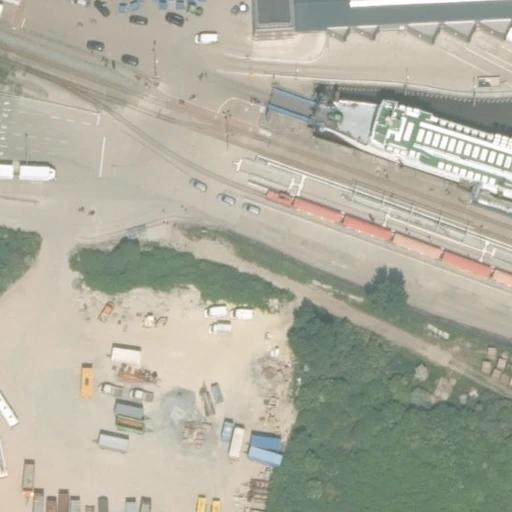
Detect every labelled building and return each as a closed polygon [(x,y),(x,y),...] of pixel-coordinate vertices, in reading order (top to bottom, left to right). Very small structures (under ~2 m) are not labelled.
[(378,58),(385,44),(424,42),(444,53),(451,40),(460,40),(480,51),(488,38),(492,38),(511,49),(511,48),(511,0),(278,0),(282,51),(305,50),(322,48),(343,60),(351,47),(358,46),(378,58)] [(351,192),(344,211),(464,255),(472,234),(351,192)] [(9,313),(26,295),(21,290),(4,308),(9,313)] [(177,333),(177,309),(157,309),(156,333),(177,333)] [(263,324),(263,333),(293,334),(293,325),(263,324)]
